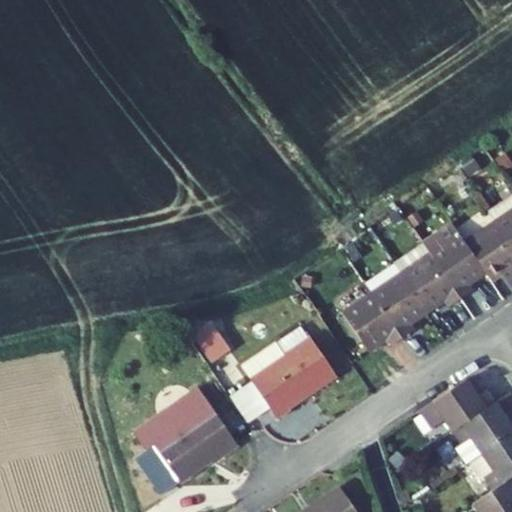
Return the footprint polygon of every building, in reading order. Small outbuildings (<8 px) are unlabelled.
[(511,164),(502,151),(495,156),(507,172),(511,168),(511,164)] [(487,169),(477,156),(464,165),(474,179),(487,169)] [(472,195),(466,186),(458,192),(464,201),(472,195)] [(511,211),(495,223),(511,247),(511,211)] [(415,227),(423,222),(416,212),(408,217),(415,227)] [(407,228),(401,218),(392,223),(399,233),(407,228)] [(466,242),(452,223),(423,243),(431,255),(461,299),(473,290),(468,282),(485,271),(466,242)] [(511,247),(495,223),(466,242),(485,271),(490,279),(507,267),(511,274),(511,247)] [(394,263),(402,275),(431,255),(423,243),(394,263)] [(351,261),(360,254),(354,245),(345,251),(351,261)] [(431,255),(402,275),(426,311),(443,300),(448,307),(461,299),(431,255)] [(365,283),(373,295),(402,275),(394,263),(365,283)] [(426,311),(402,275),(373,295),(402,338),(415,330),(410,322),(426,311)] [(315,277),(304,276),(303,288),(313,289),(315,277)] [(373,295),(343,314),(368,350),(384,339),(390,346),(402,338),(373,295)] [(196,341),(203,337),(196,326),(189,330),(196,341)] [(211,354),(220,354),(221,332),(211,332),(211,354)] [(309,394),(336,375),(311,338),(285,356),(277,343),(249,361),(257,374),(250,379),(277,419),(290,410),(289,408),(301,399),(300,396),(307,391),(309,394)] [(257,374),(249,361),(242,366),(250,379),(257,374)] [(486,389),(476,396),(465,380),(420,410),(433,428),(445,419),(453,431),(495,403),(486,389)] [(146,450),(135,458),(161,495),(204,465),(202,463),(210,458),(213,463),(238,445),(200,388),(134,433),(146,450)] [(511,410),(511,394),(510,392),(495,403),(453,431),(462,445),(456,448),(467,465),(469,463),(511,433),(511,427),(504,416),(511,410)] [(492,490),(508,480),(511,477),(511,433),(469,463),(481,479),(484,477),(492,490)] [(406,459),(399,452),(390,461),(397,468),(406,459)] [(474,503),(480,511),(511,511),(511,486),(508,480),(492,490),(474,503)] [(314,511),(356,511),(339,487),(311,506),(314,511)] [(409,492),(399,495),(402,505),(412,501),(409,492)]
